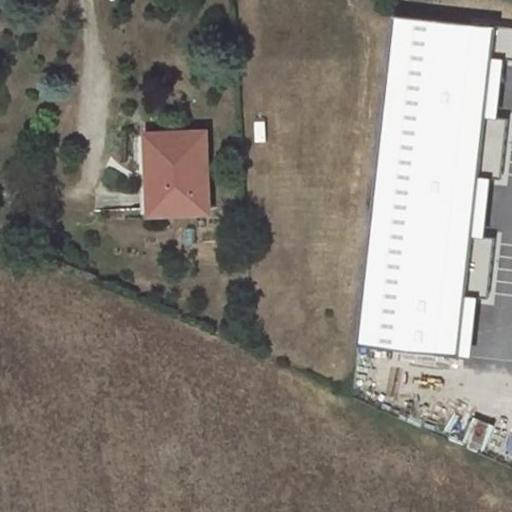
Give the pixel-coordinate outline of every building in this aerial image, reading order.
[(359,345),(462,357),(469,297),(476,237),(482,177),(489,117),(495,57),(499,27),(395,15),(359,345)] [(511,28),(499,27),(495,57),(511,59),(511,28)] [(509,119),(489,117),(482,177),(502,179),(509,119)] [(147,136),(151,216),(210,213),(206,133),(147,136)] [(496,239),(476,237),(469,297),(489,299),(496,239)]
